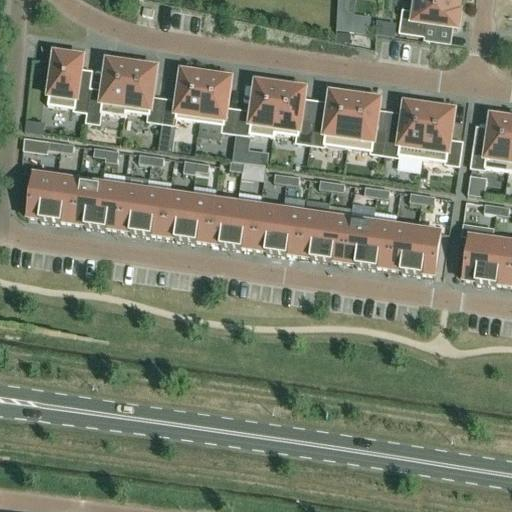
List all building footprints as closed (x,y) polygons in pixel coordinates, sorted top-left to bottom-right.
[(458,15),(459,6),(417,0),(412,0),(409,24),(402,23),(400,37),(424,41),(426,28),(458,33),(460,16),(458,15)] [(166,11),(148,7),(145,27),(162,30),(166,11)] [(338,17),(337,34),(369,38),(371,21),(354,19),(338,17)] [(87,117),(91,93),(79,91),(81,73),(83,62),(55,58),(52,81),(49,81),(47,94),(50,94),(48,109),(74,113),(74,116),(87,117)] [(123,65),(110,63),(110,65),(108,65),(103,95),(91,93),(87,117),(86,127),(100,129),(102,117),(125,120),(132,69),(123,67),(123,65)] [(157,72),(132,69),(125,120),(126,120),(127,116),(149,119),(148,126),(162,128),(165,104),(153,102),(157,72)] [(165,104),(162,128),(176,130),(177,123),(200,126),(207,79),(182,76),(178,106),(165,104)] [(236,139),(240,115),(227,113),(231,83),(207,79),(200,126),(223,130),(222,137),(236,139)] [(251,139),(274,142),(281,90),(257,87),(252,116),(240,115),(236,139),(250,141),(251,139)] [(306,94),(281,90),(274,142),(275,142),(275,137),(297,140),(296,147),(310,149),(314,125),(301,123),(306,94)] [(325,149),(348,152),(355,101),(331,97),(327,127),(314,125),(310,149),(325,151),(325,149)] [(385,160),(388,136),(376,134),(380,104),(355,101),(348,152),(371,156),(371,158),(385,160)] [(422,163),(430,111),(405,108),(401,138),(388,136),(385,160),(399,162),(399,160),(422,163)] [(430,111),(422,163),(446,166),(445,169),(459,171),(463,147),(450,145),(454,115),(430,111)] [(509,176),(511,152),(511,123),(492,120),(487,150),(475,148),(471,173),(485,175),(486,172),(509,176)] [(49,154),(61,156),(62,147),(50,146),(49,154)] [(73,158),(74,150),(74,149),(62,147),(61,156),(73,158)] [(95,152),(94,161),(106,163),(107,154),(95,152)] [(118,168),(119,156),(120,156),(107,154),(106,163),(105,166),(118,168)] [(254,169),(256,169),(267,171),(268,159),(256,157),(254,169)] [(151,169),(152,160),(140,159),(139,167),(151,169)] [(152,160),(151,169),(163,171),(165,162),(152,160)] [(184,177),(196,179),(198,167),(185,165),(184,177)] [(231,166),(230,174),(242,176),(244,167),(231,166)] [(198,167),(196,179),(208,181),(210,169),(198,167)] [(254,178),(256,170),(256,169),(254,169),(244,167),(242,176),(254,178)] [(276,178),(274,187),(287,189),(288,180),(276,178)] [(51,227),(57,182),(34,179),(33,185),(30,184),(28,197),(31,198),(28,221),(41,223),(40,225),(51,227)] [(288,180),(287,189),(299,190),(300,182),(288,180)] [(57,182),(51,227),(61,228),(62,226),(74,228),(80,186),(57,182)] [(321,185),(320,193),(332,195),(333,186),(321,185)] [(96,233),(102,189),(80,186),(74,228),(86,230),(85,232),(96,233)] [(345,188),(333,186),(332,195),(344,197),(345,188)] [(119,234),(125,192),(102,189),(96,233),(106,235),(107,233),(119,234)] [(366,191),(365,200),(377,202),(378,193),(366,191)] [(141,240),(147,195),(125,192),(119,234),(131,236),(131,238),(141,240)] [(378,193),(377,202),(389,203),(390,195),(378,193)] [(164,241),(170,199),(147,195),(141,240),(152,241),(152,239),(164,241)] [(422,208),(423,199),(411,197),(411,198),(410,206),(422,208)] [(170,199),(164,241),(176,243),(176,245),(186,246),(193,202),(170,199)] [(434,210),(436,201),(423,199),(422,208),(434,210)] [(209,247),(215,205),(193,202),(186,246),(197,248),(197,246),(209,247)] [(238,208),(215,205),(209,247),(221,249),(221,251),(231,253),(238,208)] [(254,254),(260,212),(238,208),(231,253),(242,254),(242,252),(254,254)] [(484,217),(497,219),(498,210),(485,208),(484,217)] [(510,212),(498,210),(497,219),(509,221),(510,212)] [(283,215),(260,212),(254,254),(266,256),(266,258),(276,259),(283,215)] [(299,260),(305,218),(283,215),(276,259),(287,261),(287,259),(299,260)] [(305,218),(299,260),(311,262),(311,264),(322,266),(328,221),(305,218)] [(328,221),(322,266),(332,267),(332,265),(344,267),(350,225),(328,221)] [(356,271),(367,272),(373,228),(350,225),(344,267),(356,268),(356,271)] [(378,271),(390,273),(396,231),(373,228),(367,272),(377,274),(378,271)] [(418,234),(396,231),(390,273),(402,275),(401,277),(412,279),(418,234)] [(442,238),(418,234),(412,279),(422,280),(423,278),(436,280),(442,238)] [(486,289),(493,245),(469,242),(463,284),(476,285),(476,288),(486,289)] [(509,290),(511,271),(511,247),(493,245),(486,289),(497,291),(497,289),(509,290)] [(486,323),(486,341),(498,341),(498,323),(486,323)]
